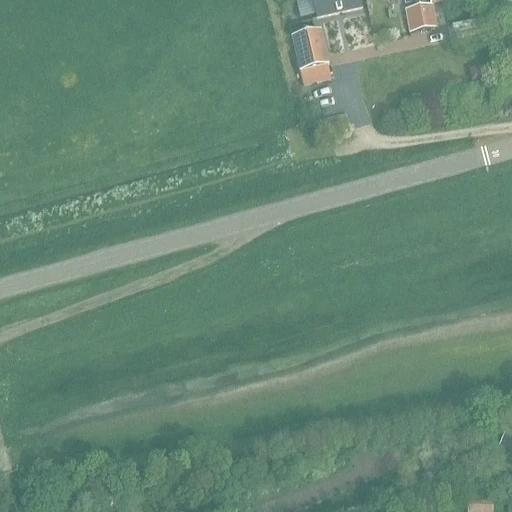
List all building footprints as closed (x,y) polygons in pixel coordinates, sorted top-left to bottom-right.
[(310,0),(315,21),(361,10),(358,0),(310,0)] [(406,9),(409,33),(435,29),(431,5),(429,5),(406,9)] [(292,38),(301,86),(329,80),(320,33),(292,38)] [(498,450),(511,456),(511,435),(505,432),(498,450)] [(467,511),(492,511),(493,500),(468,500),(467,511)]
